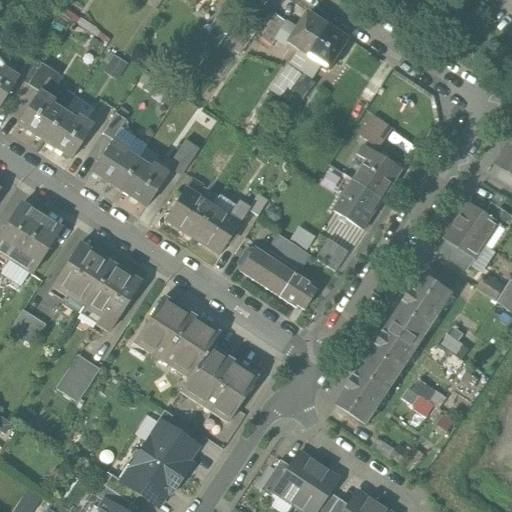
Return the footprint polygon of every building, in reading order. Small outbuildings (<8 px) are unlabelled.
[(308,12),(287,44),(309,57),(329,26),(308,12)] [(274,15),(260,38),(271,45),(285,22),(274,15)] [(235,29),(225,22),(220,30),(230,37),(235,29)] [(329,26),(309,57),(328,72),(349,40),(329,26)] [(250,39),(235,29),(230,37),(224,45),(239,55),(250,39)] [(114,55),(104,71),(116,79),(127,63),(114,55)] [(301,77),(287,68),(277,83),(291,91),(301,77)] [(1,73),(0,72),(0,107),(18,79),(3,69),(1,73)] [(39,93),(17,127),(44,144),(64,114),(74,97),(53,84),(59,76),(52,72),(38,93),(39,93)] [(313,85),(301,77),(291,91),(303,100),(313,85)] [(76,122),(64,114),(44,144),(71,162),(93,129),(78,118),(76,122)] [(125,122),(115,116),(103,136),(112,141),(125,122)] [(391,129),(373,116),(359,137),(378,150),(391,129)] [(511,137),(494,165),(511,175),(511,137)] [(114,141),(92,175),(119,193),(138,162),(127,155),(129,151),(114,141)] [(185,143),(169,167),(183,176),(198,151),(185,143)] [(366,163),(353,182),(380,201),(400,171),(362,146),(355,156),(366,163)] [(138,162),(119,193),(146,210),(167,177),(152,167),(150,170),(138,162)] [(192,180),(165,222),(192,240),(213,208),(196,197),(202,187),(192,180)] [(353,182),(339,203),(330,196),(324,206),(361,230),(380,201),(353,182)] [(272,196),(261,189),(247,210),(258,217),(272,196)] [(474,259),(469,266),(481,273),(511,223),(511,214),(493,202),(485,214),(497,222),(474,259)] [(468,204),(444,240),(474,259),(497,222),(485,214),(468,204)] [(21,206),(9,225),(7,224),(0,234),(0,262),(5,266),(8,261),(30,276),(59,231),(21,206)] [(228,218),(213,208),(192,240),(219,257),(246,216),(235,209),(228,218)] [(310,257),(276,234),(266,249),(301,272),(310,257)] [(348,253),(328,240),(315,260),(335,273),(348,253)] [(111,265),(80,246),(52,288),(66,297),(67,295),(84,306),(111,265)] [(308,288),(253,252),(238,275),(302,316),(315,296),(307,290),(308,288)] [(84,306),(83,308),(100,319),(96,326),(107,333),(139,284),(111,265),(84,306)] [(452,294),(423,275),(394,319),(423,338),(452,294)] [(219,337),(163,300),(135,344),(190,380),(210,349),(219,337)] [(44,327),(23,312),(9,333),(31,347),(44,327)] [(423,338),(394,319),(365,363),(394,382),(423,338)] [(453,322),(441,340),(463,353),(474,335),(453,322)] [(257,380),(210,349),(190,380),(181,394),(228,425),(257,380)] [(77,358),(56,391),(77,405),(98,372),(77,358)] [(394,382),(365,363),(336,406),(365,426),(394,382)] [(164,412),(157,423),(160,425),(161,424),(166,427),(172,417),(164,412)] [(11,425),(0,418),(0,434),(4,437),(11,425)] [(166,427),(161,424),(160,425),(159,426),(164,429),(157,440),(150,440),(141,454),(181,480),(190,465),(187,463),(197,448),(166,427)] [(128,466),(118,480),(122,482),(121,484),(139,496),(158,508),(167,493),(171,495),(181,480),(141,454),(131,468),(128,466)] [(290,467),(274,492),(275,493),(293,505),(318,467),(299,454),(290,467)] [(280,461),(260,491),(271,498),(275,493),(274,492),(290,467),(280,461)] [(318,467),(293,505),(303,511),(316,511),(329,493),(337,479),(318,467)] [(118,480),(112,476),(105,487),(104,486),(133,506),(139,496),(121,484),(122,482),(118,480)] [(127,511),(133,506),(104,486),(96,498),(104,502),(104,501),(120,511),(127,511)] [(12,511),(13,511),(30,511),(40,497),(27,488),(12,511)] [(329,493),(316,511),(330,511),(339,499),(329,493)] [(349,506),(344,511),(372,511),(377,506),(358,493),(349,506)] [(339,499),(330,511),(344,511),(349,506),(339,499)] [(104,502),(97,511),(120,511),(104,501),(104,502)]
